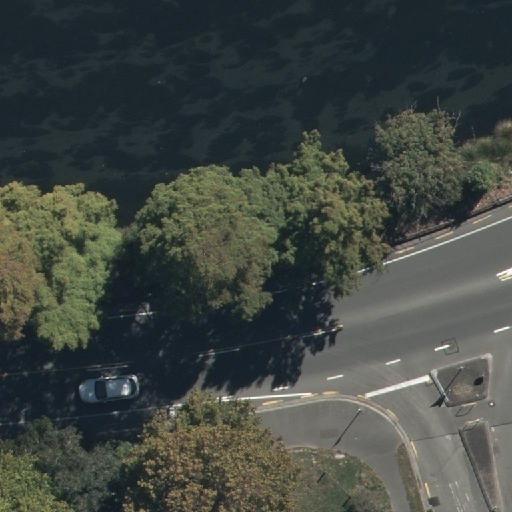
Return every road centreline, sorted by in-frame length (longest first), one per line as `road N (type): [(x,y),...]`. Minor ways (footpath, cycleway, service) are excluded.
road 1 (secondary): [(437,299),(340,329),(221,350),(0,376)]
road 2 (residential): [(497,511),(437,299)]
